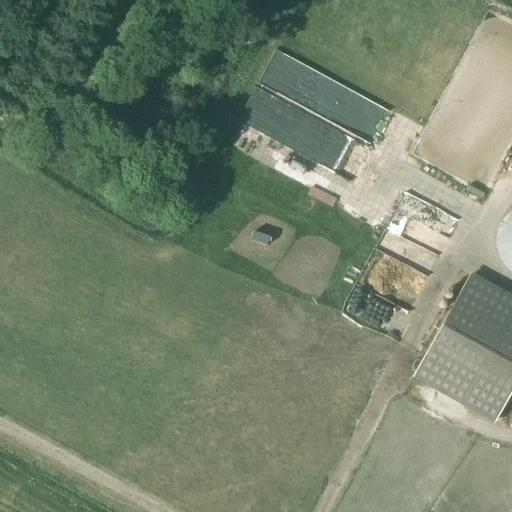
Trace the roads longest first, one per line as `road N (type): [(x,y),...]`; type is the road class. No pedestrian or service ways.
road 1 (track): [(461,250),(320,511)]
road 2 (track): [(159,511),(0,423)]
